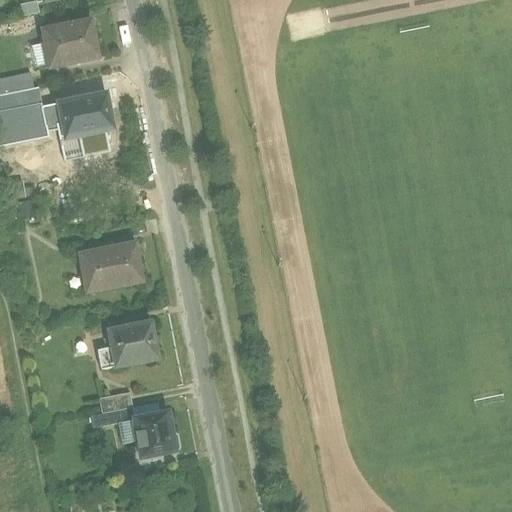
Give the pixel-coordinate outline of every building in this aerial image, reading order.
[(85,13),(37,22),(43,58),(92,49),(85,13)] [(0,108),(39,100),(36,84),(0,91),(0,108)] [(100,86),(39,100),(44,122),(58,119),(62,135),(108,125),(100,86)] [(0,131),(44,122),(39,100),(0,108),(0,131)] [(0,183),(0,201),(21,198),(18,180),(0,183)] [(129,236),(75,248),(84,288),(138,276),(129,236)] [(146,318),(104,326),(107,342),(93,345),(97,366),(153,355),(146,318)] [(99,411),(130,405),(127,390),(96,397),(99,411)] [(131,411),(130,405),(99,411),(89,413),(91,426),(132,418),(131,411)] [(165,405),(131,411),(132,418),(137,449),(172,443),(165,405)]
